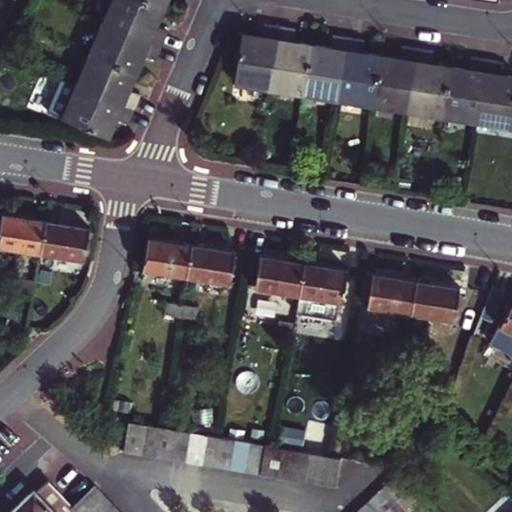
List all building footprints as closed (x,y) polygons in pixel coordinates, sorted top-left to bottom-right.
[(157,24),(164,7),(147,0),(112,0),(104,20),(160,44),(167,29),(157,24)] [(104,20),(91,51),(137,71),(144,53),(155,57),(160,44),(104,20)] [(270,89),(280,27),(265,24),(263,36),(243,33),(235,83),(270,89)] [(306,94),(314,44),(294,41),(296,29),(280,27),(270,89),(306,94)] [(306,94),(340,100),(343,79),(350,38),(334,35),(333,47),(314,44),(306,94)] [(375,105),(383,56),(365,53),(367,40),(350,38),(343,79),(340,100),(375,105)] [(410,111),(412,97),(420,49),(404,46),(402,59),(383,56),(375,105),(410,111)] [(443,116),(452,67),(433,64),(435,51),(420,49),(412,97),(410,111),(443,116)] [(137,71),(91,51),(76,84),(133,108),(139,93),(129,89),(137,71)] [(477,121),(480,105),(488,60),(473,58),(471,70),(452,67),(443,116),(477,121)] [(480,105),(477,121),(511,126),(511,76),(500,74),(502,63),(488,60),(480,105)] [(133,108),(76,84),(62,78),(49,111),(109,136),(117,118),(127,122),(133,108)] [(0,243),(42,250),(47,219),(4,212),(0,232),(0,243)] [(83,257),(88,226),(47,219),(42,250),(83,257)] [(193,243),(150,236),(145,268),(188,275),(193,243)] [(193,243),(188,275),(231,282),(236,250),(193,243)] [(42,250),(40,264),(55,266),(81,271),(83,257),(42,250)] [(305,261),(261,254),(256,286),(300,293),(305,261)] [(305,261),(300,293),(296,312),(337,318),(339,300),(344,300),(349,268),(305,261)] [(36,293),(32,321),(46,323),(55,266),(40,264),(38,280),(36,293)] [(417,279),(374,272),(369,304),(412,311),(417,279)] [(21,290),(36,293),(38,280),(23,278),(21,290)] [(417,279),(412,311),(456,319),(461,286),(417,279)] [(506,290),(494,284),(482,316),(495,321),(506,290)] [(181,316),(183,304),(168,301),(166,314),(181,316)] [(511,349),(511,301),(492,339),(511,349)] [(183,304),(181,316),(195,318),(197,306),(183,304)] [(293,334),(295,322),(280,320),(278,332),(293,334)] [(407,341),(392,339),(390,351),(405,353),(407,341)] [(407,341),(405,353),(420,355),(422,344),(407,341)] [(435,383),(423,414),(440,421),(452,390),(435,383)] [(149,423),(130,420),(125,450),(144,453),(149,423)] [(144,453),(158,456),(163,426),(162,426),(149,423),(144,453)] [(163,426),(158,456),(173,458),(178,428),(163,426)] [(178,428),(173,458),(187,460),(192,431),(178,428)] [(192,431),(187,460),(202,463),(207,434),(192,431)] [(202,463),(217,465),(222,436),(218,436),(207,434),(202,463)] [(222,436),(217,465),(231,468),(237,439),(222,436)] [(237,439),(231,468),(247,470),(252,442),(237,439)] [(252,442),(247,470),(262,473),(267,445),(252,442)] [(267,445),(262,473),(285,477),(290,449),(282,447),(275,446),(267,445)] [(290,449),(285,477),(305,480),(310,452),(290,449)] [(305,480),(321,483),(326,455),(310,452),(305,480)] [(326,455),(321,483),(336,485),(341,458),(329,456),(326,455)] [(397,475),(385,485),(405,507),(416,496),(397,475)] [(11,511),(68,511),(74,507),(73,505),(49,480),(36,491),(35,490),(11,511)] [(74,507),(79,511),(88,511),(105,496),(94,485),(73,505),(74,507)] [(399,511),(404,507),(405,507),(385,485),(382,488),(374,496),(389,511),(399,511)] [(105,496),(88,511),(109,511),(115,507),(105,496)] [(368,511),(389,511),(374,496),(363,506),(368,511)]
